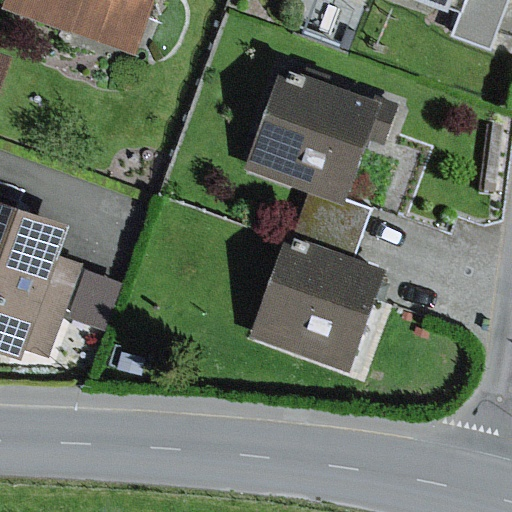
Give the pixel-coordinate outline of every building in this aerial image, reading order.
[(154,0),(0,0),(0,16),(131,64),(154,0)] [(399,0),(462,23),(454,45),(490,58),(511,0),(399,0)] [(0,101),(13,67),(0,61),(0,101)] [(378,112),(276,72),(238,169),(340,209),(378,112)] [(0,351),(42,366),(80,276),(54,264),(63,234),(0,205),(0,351)] [(381,281),(283,244),(249,336),(346,372),(381,281)]
